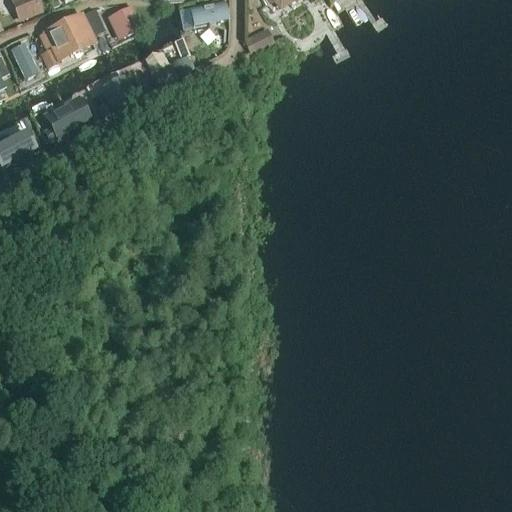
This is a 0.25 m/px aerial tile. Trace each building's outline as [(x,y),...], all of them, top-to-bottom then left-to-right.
[(34,0),(8,0),(19,26),(42,17),(34,0)] [(264,0),(269,9),(273,7),(279,14),(303,0),(264,0)] [(49,4),(53,12),(60,9),(56,1),(49,4)] [(190,13),(194,35),(229,28),(225,7),(190,13)] [(133,10),(107,22),(117,44),(143,33),(133,10)] [(95,14),(86,18),(89,24),(98,20),(95,14)] [(57,68),(96,50),(81,19),(40,38),(41,39),(36,41),(43,56),(46,55),(50,53),(55,63),(57,68)] [(268,34),(245,45),(253,60),(276,49),(268,34)] [(11,54),(25,83),(38,77),(24,48),(11,54)] [(43,56),(40,58),(47,73),(53,70),(47,56),(46,55),(43,56)] [(153,81),(159,93),(177,84),(170,72),(153,81)] [(114,117),(136,105),(122,80),(100,92),(114,117)] [(50,132),(43,135),(50,148),(57,144),(58,147),(93,128),(79,101),(43,119),(50,132)] [(24,137),(0,149),(0,172),(1,175),(35,157),(24,137)]
